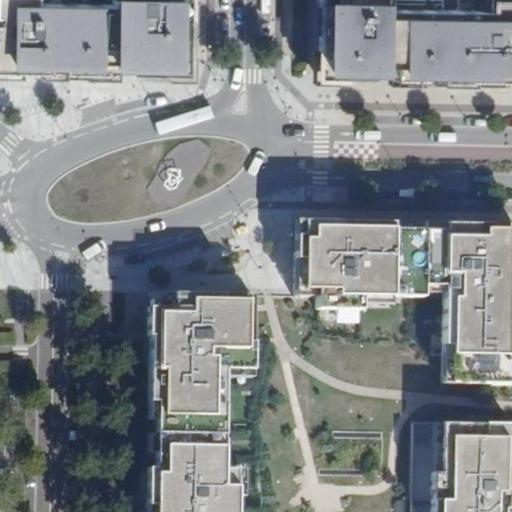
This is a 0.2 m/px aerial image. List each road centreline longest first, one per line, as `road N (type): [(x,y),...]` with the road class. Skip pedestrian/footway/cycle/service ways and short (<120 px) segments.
road 1 (unclassified): [(43,511),(48,359),(63,237)]
road 2 (residential): [(511,136),(266,134)]
road 3 (residential): [(268,171),(511,182)]
road 4 (residential): [(63,237),(106,240),(173,228),(218,211),(268,171)]
road 5 (residential): [(242,120),(136,127),(46,168)]
road 6 (residential): [(242,120),(246,0)]
